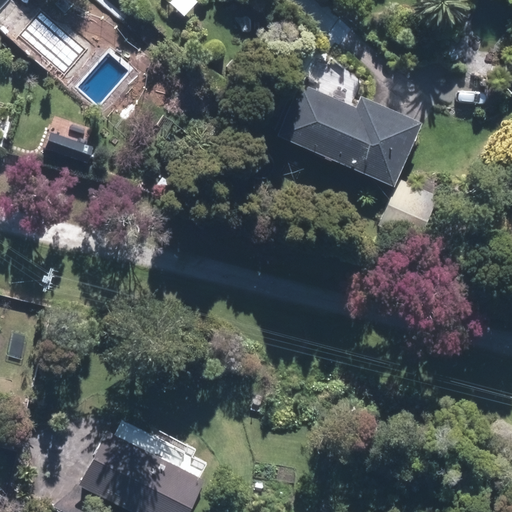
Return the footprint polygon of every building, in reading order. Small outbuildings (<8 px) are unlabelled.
[(135,0),(133,3),(148,18),(158,7),(150,0),(135,0)] [(11,27),(59,68),(73,52),(25,11),(11,27)] [(36,79),(55,95),(65,83),(46,67),(41,73),(10,46),(0,58),(0,65),(28,89),(36,79)] [(267,129),(399,183),(425,121),(364,96),(359,106),(288,77),(267,129)] [(259,163),(255,163),(253,163),(250,163),(248,165),(245,166),(244,168),(242,170),(241,173),(240,175),(240,178),(240,180),(241,183),(242,186),(243,188),(245,190),(247,191),(250,192),(252,193),(255,194),(257,193),(260,193),(262,192),(265,190),(267,189),(268,187),(270,184),(270,182),(271,179),(271,176),(270,174),(269,171),(268,169),(266,167),(264,165),(262,164),(259,163)] [(85,483),(143,511),(190,511),(208,477),(113,429),(85,483)] [(0,511),(21,511),(25,503),(0,495),(0,511)]
